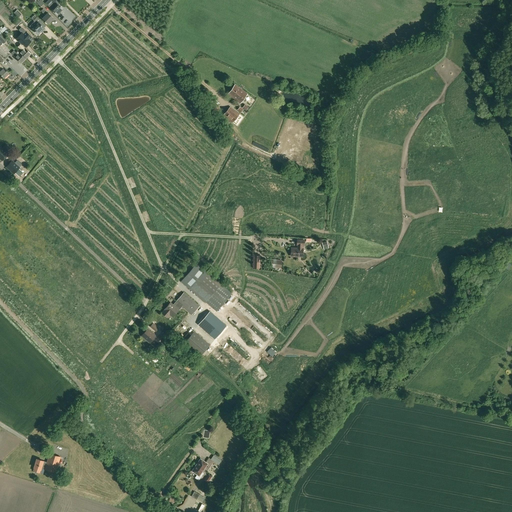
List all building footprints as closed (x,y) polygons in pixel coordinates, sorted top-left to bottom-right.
[(62,10),(63,9),(60,7),(61,5),(59,3),(55,0),(54,0),(48,6),(52,10),(57,15),(58,14),(58,15),(59,15),(61,13),(61,12),(60,12),(60,11),(61,10),(62,10)] [(48,13),(43,9),(41,11),(45,15),(42,18),(48,24),(53,18),(48,13)] [(37,17),(34,15),(32,18),(34,20),(33,21),(37,24),(32,29),(38,35),(44,28),(40,23),(41,22),(37,17)] [(22,33),(17,38),(22,44),(26,47),(31,41),(29,40),(31,37),(21,27),(19,30),(22,33)] [(25,59),(20,53),(18,51),(16,53),(14,51),(11,53),(21,63),(25,59)] [(4,68),(0,63),(0,74),(4,79),(9,74),(4,68)] [(240,103),(247,94),(235,85),(228,94),(240,103)] [(214,103),(209,108),(215,114),(220,108),(214,103)] [(232,122),(239,115),(230,107),(223,115),(232,122)] [(3,149),(0,146),(0,158),(2,161),(8,154),(7,153),(11,149),(6,145),(3,149)] [(15,172),(19,168),(12,161),(6,167),(14,174),(15,172)] [(304,245),(304,240),(297,240),(297,245),(297,248),(291,248),(291,256),(302,257),(303,248),(302,248),(303,245),(304,245)] [(281,268),(282,261),(271,259),(270,266),(281,268)] [(216,311),(231,294),(201,267),(185,285),(205,303),(206,302),(216,311)] [(446,296),(454,289),(451,286),(449,289),(448,288),(443,293),(446,296)] [(191,315),(199,306),(184,293),(176,301),(177,302),(174,306),(170,303),(164,309),(165,309),(162,313),(165,316),(168,313),(172,317),(178,310),(176,308),(180,305),(191,315)] [(215,339),(226,326),(210,311),(198,324),(215,339)] [(189,328),(180,338),(199,355),(208,345),(189,328)] [(149,343),(155,336),(147,329),(141,336),(149,343)] [(160,343),(166,338),(161,333),(156,339),(160,343)] [(41,468),(55,472),(60,457),(50,454),(47,464),(42,462),(43,461),(37,459),(33,471),(39,473),(41,468)] [(196,464),(203,469),(207,463),(200,458),(196,464)] [(203,469),(196,464),(192,471),(197,474),(195,477),(199,479),(203,472),(201,471),(203,469)]
